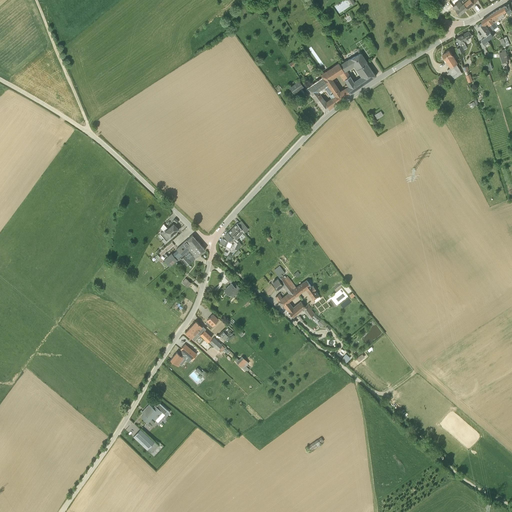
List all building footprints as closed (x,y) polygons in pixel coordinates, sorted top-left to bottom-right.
[(465,0),(463,1),(465,3),(468,8),(469,9),(471,7),(470,6),(476,0),(465,0)] [(465,3),(463,1),(461,2),(460,1),(453,6),(456,10),(460,14),(464,11),(468,8),(465,3)] [(498,26),(499,25),(497,22),(500,19),(505,15),(506,18),(507,17),(509,16),(506,11),(504,6),(494,12),(490,15),(495,21),(498,26)] [(483,23),(483,22),(485,25),(488,23),(493,30),(498,26),(495,21),(490,15),(481,21),(482,21),(483,23)] [(490,32),(485,25),(483,22),(483,23),(478,26),(485,36),(490,32)] [(467,48),(464,42),(463,41),(472,36),(469,31),(458,38),(460,41),(458,41),(460,45),(462,47),(463,50),(464,50),(467,48)] [(454,79),(462,73),(461,70),(457,63),(449,50),(442,54),(451,67),(448,69),(449,71),(447,73),(450,77),(452,76),(454,79)] [(339,64),(343,70),(354,64),(363,77),(358,80),(361,86),(375,75),(366,62),(367,62),(360,53),(350,59),(350,58),(339,64)] [(321,75),(323,78),(339,101),(346,96),(342,90),(340,92),(331,79),(339,73),(344,80),(345,80),(345,81),(349,79),(347,76),(343,70),(339,64),(339,63),(326,72),(326,71),(321,75)] [(349,79),(345,81),(349,86),(346,88),(350,93),(357,88),(350,76),(349,75),(347,76),(349,79)] [(333,106),(339,101),(323,78),(308,89),(312,94),(317,91),(324,86),(332,98),(329,100),(333,106)] [(294,94),(303,87),(298,80),(289,87),(294,94)] [(317,91),(312,94),(325,112),(329,108),(317,91)] [(179,229),(173,223),(168,228),(167,227),(167,228),(163,224),(160,228),(163,231),(161,233),(167,240),(170,237),(179,229)] [(233,237),(236,239),(244,232),(237,223),(228,233),(233,237)] [(238,240),(236,239),(233,237),(228,233),(225,236),(228,239),(227,241),(222,239),(220,243),(226,246),(228,242),(232,243),(230,246),(229,250),(234,252),(235,249),(237,250),(241,244),(238,240)] [(170,257),(174,262),(180,257),(188,250),(198,241),(192,235),(177,249),(177,250),(170,257)] [(188,250),(193,256),(195,258),(205,249),(198,241),(188,250)] [(189,259),(193,256),(188,250),(180,257),(181,258),(185,255),(189,259)] [(185,267),(191,262),(189,259),(185,255),(181,258),(185,262),(183,264),(185,267)] [(170,257),(169,256),(163,260),(170,266),(174,262),(170,257)] [(292,290),(293,289),(292,288),(295,286),(291,281),(287,276),(284,278),(282,275),(285,273),(281,268),(276,272),(279,277),(273,282),(278,288),(283,284),(289,292),(292,290)] [(313,285),(312,287),(307,280),(293,290),(293,289),(292,290),(295,296),(306,288),(314,299),(319,296),(315,290),(316,289),(313,285)] [(240,288),(235,283),(233,284),(231,283),(224,290),(229,295),(230,294),(232,296),(240,288)] [(282,305),(295,296),(292,290),(289,292),(290,293),(282,298),(279,293),(275,296),(282,305)] [(293,307),(288,310),(293,316),(303,307),(305,306),(301,301),(293,307)] [(310,317),(312,315),(314,318),(318,321),(320,318),(316,316),(314,313),(314,314),(311,309),(307,304),(305,306),(303,307),(310,317)] [(212,325),(218,319),(213,314),(207,320),(212,325)] [(206,332),(208,331),(204,328),(202,327),(196,321),(191,326),(200,335),(202,337),(203,336),(208,342),(212,338),(206,332)] [(200,335),(191,326),(185,332),(194,340),(200,335)] [(225,340),(229,336),(224,330),(220,334),(225,340)] [(214,346),(218,341),(213,337),(212,339),(212,340),(210,342),(214,346)] [(224,347),(218,341),(214,346),(218,350),(220,352),(224,347)] [(177,352),(170,359),(178,365),(179,363),(181,365),(186,359),(185,359),(188,355),(190,358),(191,359),(196,354),(185,344),(180,349),(181,350),(178,353),(177,352)] [(248,368),(246,366),(239,359),(235,356),(233,359),(245,370),(246,371),(247,370),(248,371),(249,369),(248,368)] [(239,359),(246,366),(249,363),(242,356),(239,359)] [(204,370),(202,372),(198,367),(196,369),(205,378),(208,374),(204,370)] [(144,413),(142,416),(147,422),(152,417),(155,419),(157,416),(158,416),(159,415),(158,415),(162,411),(164,414),(167,411),(159,403),(156,406),(155,405),(153,407),(149,404),(144,410),(146,412),(144,413)] [(151,453),(158,445),(140,429),(133,437),(151,453)] [(319,440),(310,448),(313,452),(322,444),(319,440)]
